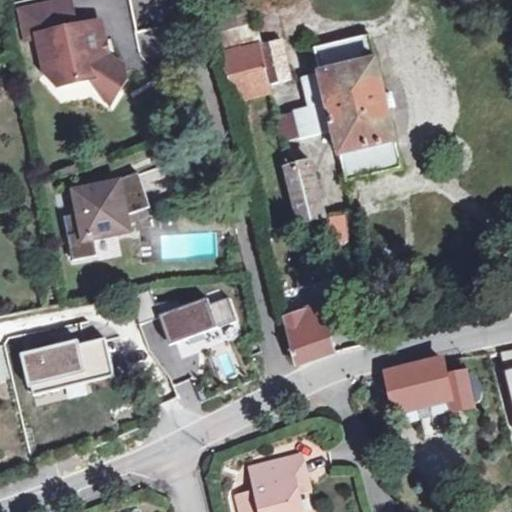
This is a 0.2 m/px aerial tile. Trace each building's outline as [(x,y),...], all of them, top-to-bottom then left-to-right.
[(68,0),(59,0),(20,8),(26,40),(40,37),(48,71),(60,85),(99,77),(120,91),(128,79),(126,70),(108,58),(100,23),(75,28),(68,0)] [(215,13),(237,102),(271,93),(270,84),(291,79),(282,40),(260,45),(251,5),(215,13)] [(315,48),(321,74),(303,78),(310,110),(294,113),(301,139),(335,132),(347,180),(402,168),(370,36),(315,48)] [(286,168),(299,223),(323,217),(311,162),(286,168)] [(152,207),(141,173),(119,180),(120,185),(80,193),(84,213),(66,216),(75,260),(100,255),(96,237),(130,230),(127,215),(152,207)] [(349,215),(332,214),(330,243),(347,244),(349,215)] [(200,372),(193,352),(237,338),(222,293),(156,315),(176,379),(200,372)] [(288,319),(298,366),(305,363),(326,355),(334,353),(322,307),(288,319)] [(106,337),(23,354),(31,395),(114,378),(106,337)] [(246,343),(245,343),(202,361),(214,390),(258,372),(246,343)] [(504,370),(511,399),(511,349),(500,351),(504,370)] [(399,424),(422,419),(433,416),(469,408),(480,400),(480,388),(471,379),(460,375),(446,378),(442,360),(387,373),(387,374),(399,424)] [(150,415),(149,402),(136,405),(138,417),(150,415)] [(296,482),(307,479),(302,459),(253,471),(260,499),(241,504),(243,511),(303,511),(300,498),(296,482)] [(296,482),(300,498),(311,495),(307,479),(296,482)]
